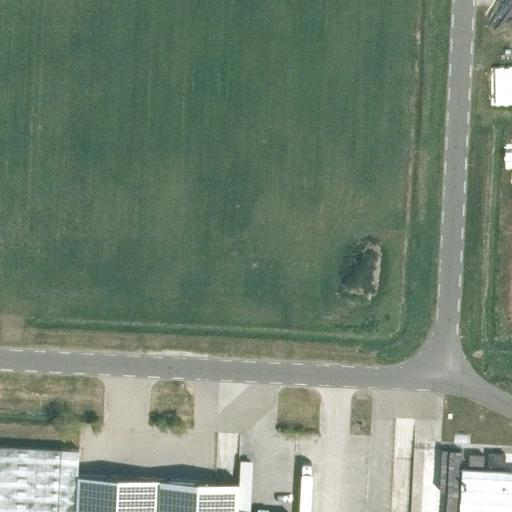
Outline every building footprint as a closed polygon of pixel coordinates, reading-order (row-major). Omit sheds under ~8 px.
[(0,446),(0,511),(75,511),(78,475),(79,450),(60,449),(0,446)] [(483,465),(483,455),(469,454),(468,465),(483,465)] [(504,466),(505,455),(488,454),(488,465),(504,466)] [(511,511),(511,470),(504,470),(461,468),(459,511),(511,511)] [(75,511),(252,511),(237,511),(214,510),(215,482),(78,475),(75,511)]
